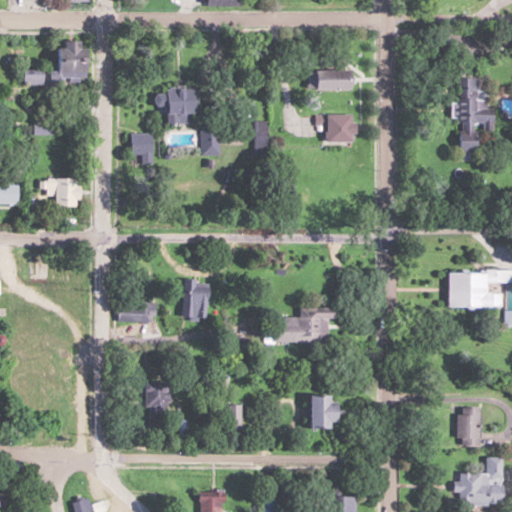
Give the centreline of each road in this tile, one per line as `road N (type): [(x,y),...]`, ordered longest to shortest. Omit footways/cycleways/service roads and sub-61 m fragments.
road 1 (residential): [(104,0),(104,455),(146,511)]
road 2 (residential): [(0,18),(511,12)]
road 3 (residential): [(0,235),(511,239)]
road 4 (residential): [(386,0),(388,511)]
road 5 (residential): [(0,453),(388,457)]
